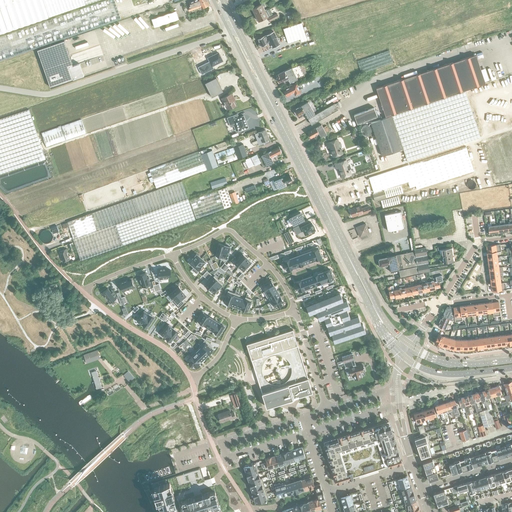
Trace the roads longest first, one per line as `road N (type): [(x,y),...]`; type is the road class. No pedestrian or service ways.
road 1 (secondary): [(379,317),(234,31)]
road 2 (residential): [(0,88),(45,94),(234,31)]
road 3 (unknown): [(297,137),(377,83),(511,39)]
road 4 (residential): [(174,253),(232,232),(274,271),(295,309)]
road 5 (residential): [(191,379),(159,343),(82,291)]
road 6 (residential): [(82,291),(0,195)]
